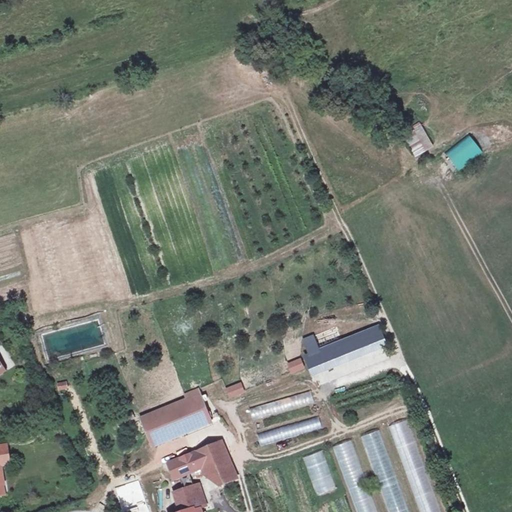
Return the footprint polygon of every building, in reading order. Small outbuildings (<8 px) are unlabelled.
[(415,154),(433,145),(423,128),(406,138),(415,154)] [(310,375),(388,348),(381,326),(303,353),(310,375)] [(301,358),(287,363),(291,374),(305,369),(301,358)] [(315,379),(318,386),(327,382),(324,375),(315,379)] [(67,381),(56,383),(57,390),(68,389),(67,381)] [(225,388),(229,399),(246,392),(241,381),(225,388)] [(315,392),(250,411),(254,425),(320,405),(315,392)] [(199,398),(142,422),(152,443),(209,420),(199,398)] [(323,416),(258,436),(262,449),(327,429),(323,416)] [(443,511),(411,419),(391,426),(421,511),(443,511)] [(410,511),(382,429),(362,436),(387,511),(410,511)] [(377,511),(351,438),(333,445),(349,488),(357,511),(377,511)] [(235,479),(220,443),(198,452),(207,474),(216,471),(222,484),(235,479)] [(7,445),(0,446),(3,465),(11,464),(7,445)] [(323,448),(302,456),(317,496),(339,488),(323,448)] [(167,464),(174,481),(204,468),(198,452),(167,464)] [(195,511),(195,510),(206,506),(197,481),(185,485),(187,490),(174,494),(179,508),(180,511),(195,511)] [(147,511),(150,511),(143,492),(141,493),(139,487),(127,491),(129,497),(125,498),(130,511),(147,511)]
